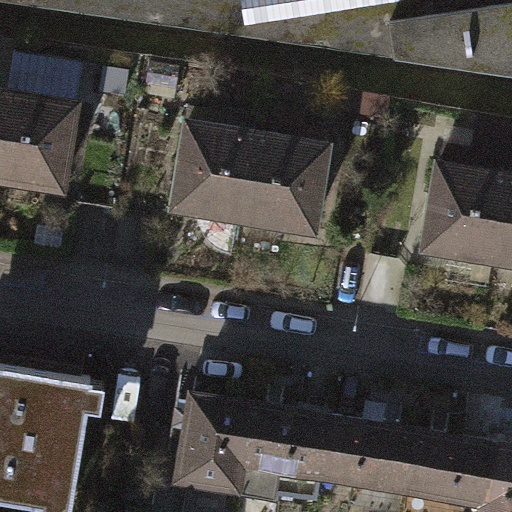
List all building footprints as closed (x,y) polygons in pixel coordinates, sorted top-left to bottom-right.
[(511,0),(35,0),(511,67),(511,0)] [(68,97),(0,86),(0,174),(55,182),(68,97)] [(319,138),(180,119),(168,204),(307,223),(319,138)] [(511,171),(433,156),(417,241),(511,258),(511,171)] [(83,375),(0,361),(0,494),(61,505),(83,375)] [(511,511),(511,445),(184,390),(170,471),(414,511),(511,511)]
